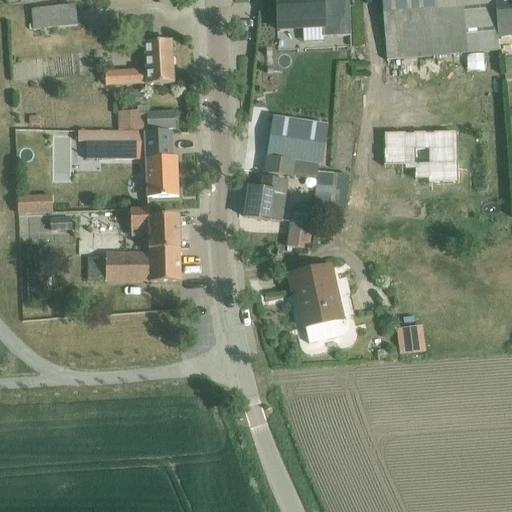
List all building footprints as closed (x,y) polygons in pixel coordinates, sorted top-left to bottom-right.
[(275,0),(277,32),(322,30),(322,39),(348,38),(347,0),(275,0)] [(493,2),(492,0),(379,0),(386,62),(498,51),(496,39),(493,2)] [(511,0),(507,0),(493,2),(496,39),(511,37),(511,0)] [(74,7),(31,10),(32,30),(75,27),(74,7)] [(327,41),(299,40),(299,65),(327,65),(327,41)] [(146,86),(172,85),(170,43),(143,44),(145,71),(103,74),(104,88),(146,85),(146,86)] [(173,115),(135,117),(135,114),(115,114),(115,132),(135,132),(173,130),(173,115)] [(39,118),(28,118),(28,127),(39,127),(39,118)] [(317,168),(321,169),(327,127),(272,119),(266,160),(295,165),(317,168)] [(85,134),(77,134),(77,145),(111,144),(112,162),(145,161),(145,199),(176,198),(175,157),(168,158),(168,149),(170,149),(170,133),(85,134)] [(439,150),(402,150),(402,190),(441,189),(439,150)] [(266,160),(264,174),(293,178),(295,165),(266,160)] [(52,171),(30,171),(31,207),(52,206),(52,171)] [(261,192),(247,190),(243,219),(280,224),(284,197),(278,196),(280,183),(262,181),(261,192)] [(103,256),(104,284),(148,283),(148,284),(179,283),(178,251),(179,251),(178,218),(147,219),(147,211),(129,212),(130,239),(147,238),(148,254),(103,256)] [(307,252),(311,225),(289,222),(286,249),(307,252)] [(340,322),(328,268),(288,277),(292,293),(299,292),(307,330),(340,322)] [(422,328),(395,331),(400,358),(425,354),(422,328)]
